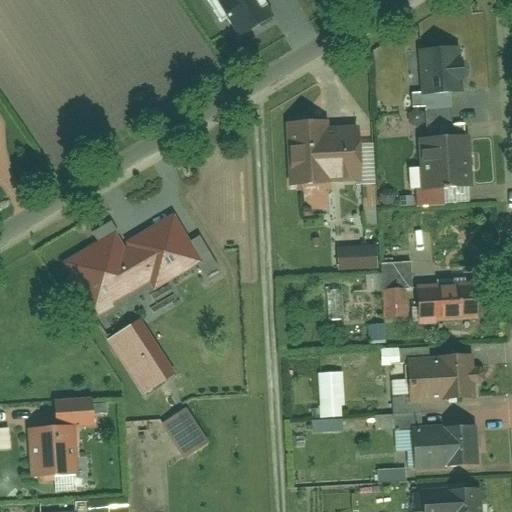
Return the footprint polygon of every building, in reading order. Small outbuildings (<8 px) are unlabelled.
[(216,0),(238,34),(273,13),(264,0),(216,0)] [(421,49),(424,96),(468,94),(464,46),(421,49)] [(332,122),(290,124),(292,187),(358,182),(366,181),(364,144),(363,126),(332,128),(332,122)] [(473,136),(422,139),(425,191),(447,190),(473,189),(477,188),(473,136)] [(377,143),(364,144),(366,181),(358,182),(359,187),(379,186),(377,143)] [(473,189),(447,190),(448,204),(474,203),(473,189)] [(119,232),(72,260),(101,313),(153,283),(159,291),(196,269),(206,263),(194,242),(177,213),(127,243),(119,232)] [(204,237),(194,242),(206,263),(196,269),(206,285),(225,274),(204,237)] [(380,244),(340,246),(341,271),(381,270),(380,244)] [(413,262),(384,264),(384,290),(387,290),(409,289),(415,289),(413,262)] [(479,284),(422,286),(423,322),(482,319),(479,284)] [(410,317),(409,289),(387,290),(388,318),(410,317)] [(179,373),(144,320),(111,340),(146,396),(179,373)] [(477,356),(411,358),(412,363),(413,397),(414,404),(481,400),(477,356)] [(413,397),(412,363),(388,364),(389,398),(413,397)] [(341,373),(317,374),(319,419),(343,418),(341,373)] [(96,398),(58,401),(60,428),(79,426),(79,429),(100,428),(96,398)] [(186,409),(160,425),(182,461),(207,445),(186,409)] [(311,435),(341,433),(341,420),(310,422),(311,435)] [(60,428),(32,430),(36,477),(57,476),(80,475),(83,475),(79,429),(79,426),(60,428)] [(480,426),(417,429),(419,470),(484,466),(480,426)] [(15,429),(0,429),(1,452),(16,451),(15,429)] [(80,475),(57,476),(58,492),(81,491),(80,475)] [(486,511),(485,488),(426,490),(426,511),(486,511)] [(126,511),(126,500),(87,502),(87,511),(126,511)]
